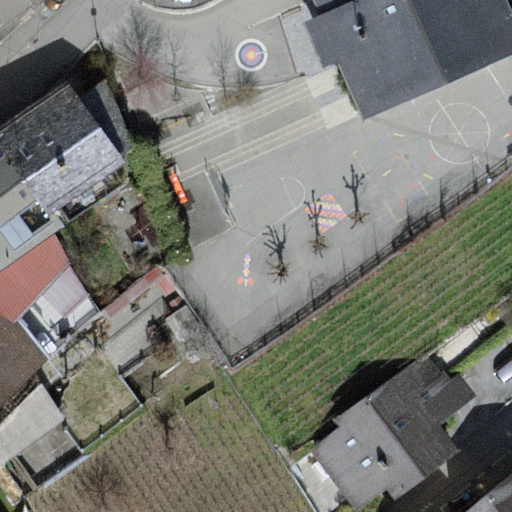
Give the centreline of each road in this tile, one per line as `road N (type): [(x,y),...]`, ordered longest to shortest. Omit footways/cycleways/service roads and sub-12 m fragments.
road 1 (residential): [(0,96),(99,0)]
road 2 (residential): [(511,429),(408,511)]
